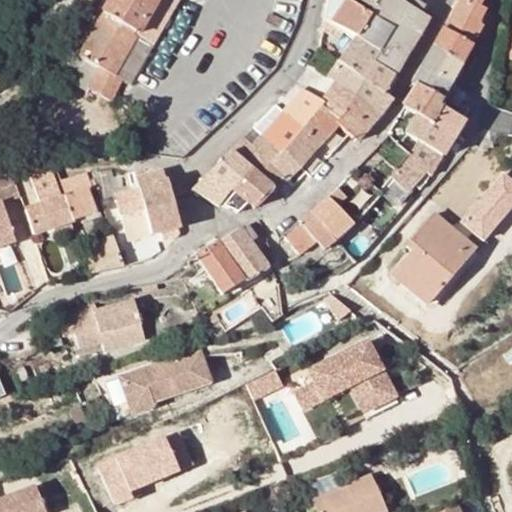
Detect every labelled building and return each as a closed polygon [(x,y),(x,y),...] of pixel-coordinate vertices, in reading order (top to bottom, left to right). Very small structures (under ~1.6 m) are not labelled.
[(112,0),(80,58),(116,78),(159,0),(112,0)] [(351,1),(349,0),(330,0),(327,20),(346,33),(358,40),(368,47),(375,37),(386,44),(394,30),(351,1)] [(430,19),(424,15),(401,0),(349,0),(351,1),(394,30),(399,24),(421,35),(430,19)] [(420,0),(401,0),(424,15),(429,6),(420,0)] [(480,0),(459,0),(443,29),(470,44),(480,26),(477,24),(483,11),(477,7),(480,0)] [(346,33),(327,20),(325,30),(341,40),(346,33)] [(420,38),(421,35),(399,24),(394,30),(386,44),(386,46),(407,59),(420,38)] [(470,44),(443,29),(421,68),(448,84),(470,44)] [(34,30),(14,47),(27,61),(46,43),(34,30)] [(368,47),(358,40),(340,63),(386,94),(407,59),(386,46),(386,44),(375,37),(368,47)] [(80,58),(76,66),(68,81),(88,93),(90,89),(112,101),(123,82),(116,78),(80,58)] [(329,79),(337,84),(340,86),(381,117),(395,100),(386,94),(340,63),(329,79)] [(417,86),(416,88),(438,102),(442,93),(448,84),(421,68),(413,83),(417,86)] [(374,125),(381,117),(340,86),(337,84),(323,102),(326,104),(321,110),(340,124),(339,126),(351,136),(358,142),(374,125)] [(438,102),(416,88),(404,109),(416,116),(431,126),(442,107),(437,103),(438,102)] [(305,130),(321,110),(326,104),(323,102),(305,90),(285,112),(305,130)] [(20,92),(3,115),(10,121),(15,115),(18,118),(32,101),(20,92)] [(254,128),(263,136),(285,112),(277,105),(262,120),(254,128)] [(443,157),(463,120),(442,107),(431,126),(416,116),(406,134),(424,146),(443,157)] [(301,168),(339,126),(340,124),(321,110),(305,130),(284,155),(301,168)] [(285,112),(263,136),(284,155),(305,130),(285,112)] [(222,207),(234,193),(254,172),(273,190),(276,193),(289,180),(274,167),(284,155),(263,136),(254,147),(244,139),(234,150),(194,193),(222,207)] [(289,180),(301,168),(284,155),(274,167),(289,180)] [(428,171),(414,157),(396,178),(408,192),(428,171)] [(131,241),(162,234),(179,229),(180,229),(180,225),(169,182),(167,182),(165,172),(137,179),(139,185),(132,187),(130,176),(115,179),(113,172),(95,173),(104,200),(119,196),(131,241)] [(225,208),(240,216),(249,204),(256,208),(273,190),(254,172),(234,193),(236,196),(225,208)] [(41,207),(27,212),(36,237),(96,215),(88,192),(93,190),(88,175),(63,184),(59,174),(29,173),(41,207)] [(136,174),(130,176),(132,187),(139,185),(137,179),(136,174)] [(23,199),(15,176),(0,176),(0,177),(2,206),(23,199)] [(458,221),(479,241),(511,202),(511,201),(491,184),(458,221)] [(346,199),(338,189),(329,197),(338,207),(346,199)] [(338,242),(355,226),(338,207),(329,197),(317,209),(313,213),(315,215),(331,234),(338,242)] [(0,248),(15,244),(2,206),(0,206),(0,248)] [(331,234),(315,215),(305,224),(305,226),(287,239),(300,257),(331,234)] [(450,247),(456,238),(432,217),(404,249),(409,255),(389,277),(425,307),(465,260),(450,247)] [(258,239),(250,226),(245,230),(253,243),(258,239)] [(163,241),(176,238),(180,234),(179,229),(162,234),(163,241)] [(227,294),(274,264),(271,252),(263,257),(253,243),(245,230),(243,229),(222,242),(205,253),(213,266),(207,270),(223,296),(227,294)] [(118,244),(115,237),(91,245),(101,272),(109,270),(121,268),(124,266),(118,244)] [(472,252),(456,238),(450,247),(465,260),(472,252)] [(199,257),(207,270),(213,266),(205,253),(199,257)] [(135,299),(111,306),(137,342),(146,340),(135,299)] [(274,323),(285,315),(274,300),(263,308),(274,323)] [(90,329),(75,333),(79,349),(102,343),(105,351),(137,342),(111,306),(97,310),(98,316),(88,318),(90,329)] [(65,336),(75,333),(90,329),(88,318),(98,316),(97,310),(60,320),(65,336)] [(370,343),(311,372),(317,384),(331,378),(339,394),(358,385),(372,411),(397,398),(370,343)] [(210,382),(199,350),(105,386),(110,398),(124,392),(135,417),(154,410),(152,405),(210,382)] [(32,363),(14,372),(19,384),(38,375),(32,363)] [(280,373),(250,386),(256,401),(286,388),(280,373)] [(331,378),(296,395),(304,411),(339,394),(331,378)] [(358,385),(353,388),(366,414),(372,411),(358,385)] [(119,423),(135,417),(124,392),(110,398),(119,423)] [(164,438),(98,467),(115,507),(127,502),(125,495),(179,472),(164,438)] [(389,511),(376,477),(315,500),(319,511),(389,511)] [(44,511),(35,488),(0,501),(0,511),(44,511)]
